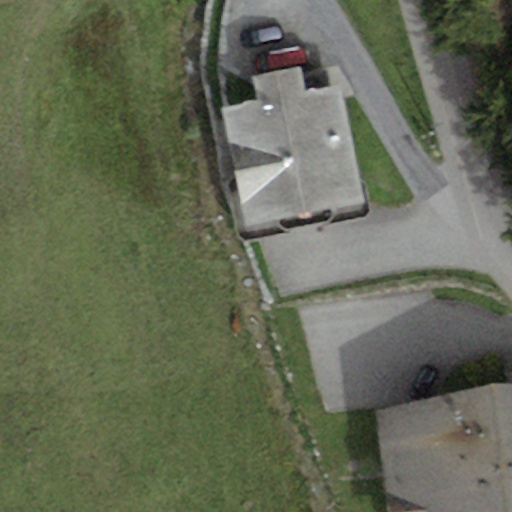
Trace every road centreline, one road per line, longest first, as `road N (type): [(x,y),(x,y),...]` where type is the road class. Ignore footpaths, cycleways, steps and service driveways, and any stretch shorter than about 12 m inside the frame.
road 1 (residential): [(314,0),(434,202),(477,237),(496,230)]
road 2 (residential): [(422,0),(450,107),(496,230)]
